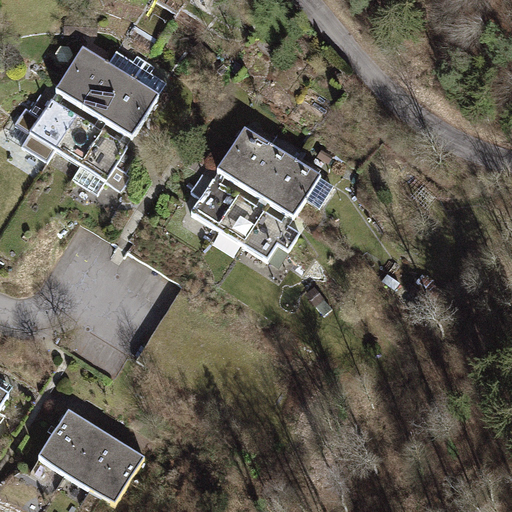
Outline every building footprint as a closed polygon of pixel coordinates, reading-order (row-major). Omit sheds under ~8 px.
[(66,21),(66,35),(83,36),(84,22),(66,21)] [(56,95),(82,111),(109,67),(84,51),(56,95)] [(82,111),(107,126),(135,83),(109,67),(82,111)] [(107,126),(133,142),(160,99),(135,83),(107,126)] [(30,137),(56,153),(78,118),(42,95),(30,114),(40,121),(30,137)] [(56,153),(81,168),(103,133),(78,118),(56,153)] [(218,175),(244,191),(271,148),(245,132),(218,175)] [(73,181),(99,197),(107,184),(121,193),(131,177),(127,175),(139,156),(103,133),(81,168),(73,181)] [(244,191),(269,206),(296,164),(271,148),(244,191)] [(269,206),(294,222),(307,202),(320,210),(333,189),(320,181),(321,179),(296,164),(269,206)] [(192,217),(217,232),(239,198),(203,175),(192,194),(202,201),(192,217)] [(217,232),(243,248),(265,213),(239,198),(217,232)] [(243,248),(268,264),(278,248),(289,255),(301,236),(265,213),(243,248)] [(416,298),(424,288),(417,282),(408,292),(416,298)] [(324,300),(315,290),(309,296),(318,306),(324,300)] [(0,412),(9,397),(0,391),(0,412)] [(39,461),(65,477),(95,430),(69,414),(39,461)] [(65,477),(90,493),(120,445),(95,430),(65,477)] [(90,493),(116,509),(145,461),(120,445),(90,493)] [(224,471),(233,459),(217,447),(208,460),(224,471)]
